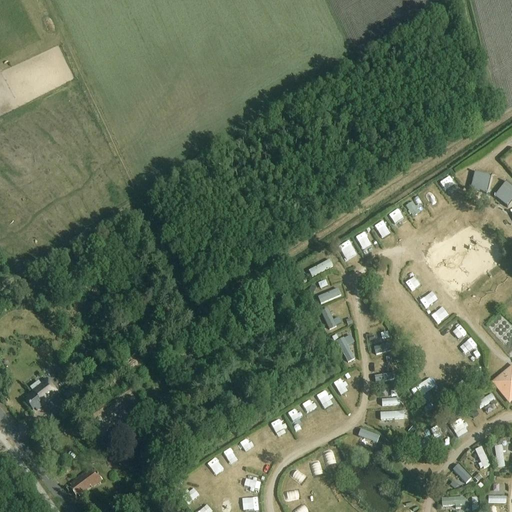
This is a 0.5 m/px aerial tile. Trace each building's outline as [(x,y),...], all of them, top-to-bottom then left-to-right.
[(314,260),(317,266),(332,257),(329,251),(314,260)] [(322,304),(342,296),(339,288),(319,297),(322,304)] [(331,331),(338,328),(329,309),(322,313),(331,331)] [(461,325),(454,331),(461,338),(467,331),(461,325)] [(349,363),(356,359),(349,345),(355,343),(351,334),(338,341),(349,363)] [(396,343),(373,346),(374,354),(397,350),(396,343)] [(511,366),(491,383),(509,405),(511,402),(511,366)] [(377,383),(399,379),(398,372),(376,376),(377,383)] [(335,384),(343,395),(351,389),(343,378),(335,384)] [(37,413),(59,395),(46,379),(40,384),(39,382),(29,389),(32,393),(26,398),(27,401),(25,402),(33,412),(35,411),(37,413)] [(63,396),(70,406),(84,396),(77,386),(63,396)] [(481,408),(497,401),(494,395),(478,402),(481,408)] [(405,411),(381,412),(381,420),(405,419),(405,411)] [(58,427),(50,433),(54,438),(62,432),(58,427)] [(363,437),(379,442),(381,436),(365,431),(363,437)] [(416,449),(430,446),(429,440),(414,444),(416,449)] [(337,445),(331,448),(340,463),(345,460),(337,445)] [(504,445),(496,445),(498,468),(506,467),(504,445)] [(476,450),(483,469),(491,466),(484,447),(476,450)] [(454,485),(458,490),(472,478),(460,464),(455,468),(463,477),(454,485)] [(80,497),(103,479),(94,467),(70,485),(71,486),(68,488),(74,496),(78,495),(80,497)] [(333,504),(336,511),(350,505),(346,497),(333,504)] [(444,507),(466,506),(466,497),(444,498),(444,507)]
